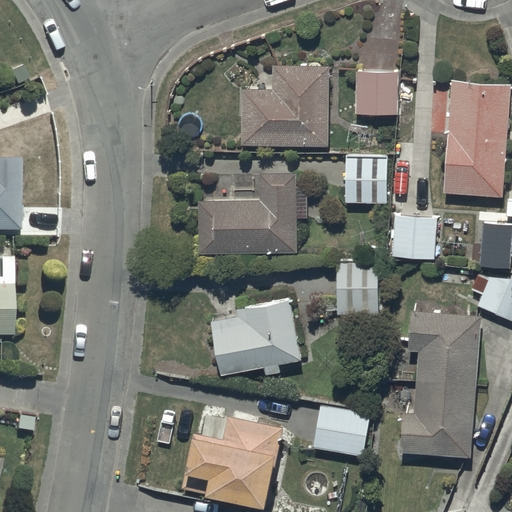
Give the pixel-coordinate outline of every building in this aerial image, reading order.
[(327,138),(329,59),(276,57),(275,80),(244,79),(242,136),(327,138)] [(399,65),(357,64),(357,106),(397,107),(399,65)] [(446,185),(504,189),(511,76),(453,72),(446,185)] [(0,220),(19,221),(19,148),(0,147),(0,220)] [(388,147),(347,147),(347,194),(388,194),(388,147)] [(297,211),(306,210),(308,210),(308,181),(297,181),(296,164),(263,164),(263,192),(200,192),(200,244),(299,243),(297,211)] [(437,209),(396,207),(393,249),(436,251),(437,209)] [(511,248),(511,216),(484,215),(482,257),(511,258),(511,248)] [(13,250),(0,249),(0,327),(12,327),(13,250)] [(379,254),(338,254),(339,306),(379,306),(379,254)] [(511,272),(491,271),(479,297),(511,311),(511,272)] [(303,350),(291,290),(239,301),(240,308),(213,314),(224,365),(266,356),(268,365),(281,363),(279,355),(303,350)] [(401,445),(474,450),(484,306),(412,301),(409,341),(420,342),(416,405),(403,404),(401,445)] [(374,408),(321,399),(314,441),(367,450),(374,408)] [(272,488),(284,418),(229,408),(226,425),(195,420),(185,479),(205,483),(206,477),(272,488)]
